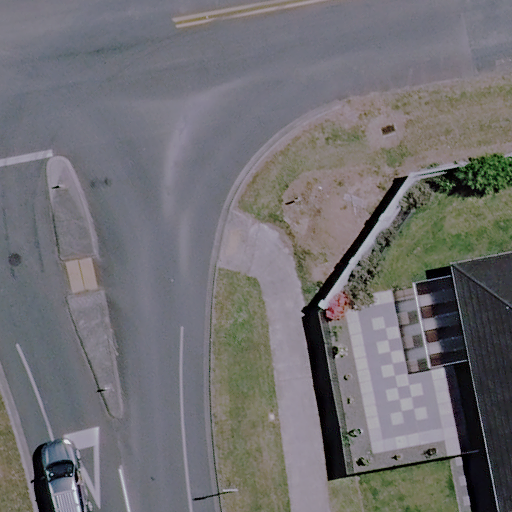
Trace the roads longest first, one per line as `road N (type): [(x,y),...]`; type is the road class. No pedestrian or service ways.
road 1 (residential): [(43,47),(128,511)]
road 2 (tertiary): [(43,47),(313,0)]
